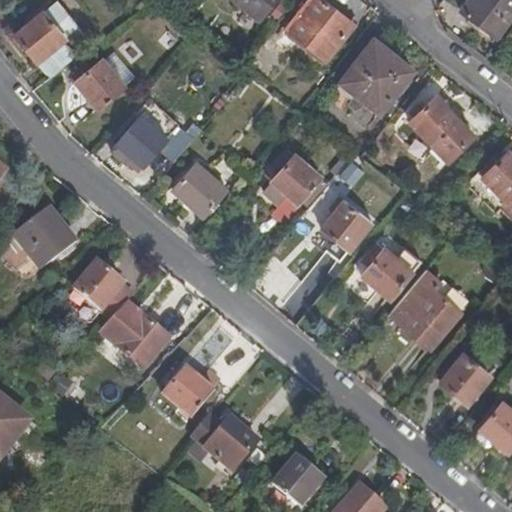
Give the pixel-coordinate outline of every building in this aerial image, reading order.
[(233,0),(258,19),(272,0),(233,0)] [(324,61),(351,26),(319,0),(308,0),(285,29),(324,61)] [(504,17),(505,14),(486,0),(470,0),(461,12),(494,37),(507,20),(504,17)] [(511,0),(486,0),(505,14),(511,5),(511,0)] [(62,40),(77,28),(56,1),(13,36),(48,78),(74,56),(62,40)] [(378,115),(412,72),(397,60),(393,65),(369,45),(339,84),(378,115)] [(103,63),(121,86),(133,76),(114,54),(103,63)] [(124,89),(121,86),(103,63),(101,61),(89,70),(84,63),(71,73),(77,80),(74,83),(97,111),(124,89)] [(447,162),(472,137),(435,98),(398,134),(421,158),(432,147),(447,162)] [(174,123),(148,101),(136,114),(140,118),(112,150),(126,162),(129,160),(139,169),(144,165),(165,140),(174,123)] [(271,182),(298,205),(320,180),(287,151),(268,173),(274,178),(271,182)] [(511,158),(507,153),(481,179),(504,201),(501,204),(511,215),(511,158)] [(202,217),(226,191),(196,165),(172,192),(202,217)] [(305,213),(328,186),(320,180),(298,205),(305,213)] [(369,224),(343,201),(320,229),(347,250),(369,224)] [(40,270),(75,244),(49,208),(13,235),(40,270)] [(388,300),(419,263),(406,252),(398,263),(376,245),(362,262),(368,267),(361,277),(388,300)] [(483,266),(485,275),(498,283),(507,273),(491,261),(489,259),(483,266)] [(99,313),(122,286),(96,263),(73,291),(99,313)] [(435,287),(422,275),(389,314),(402,324),(398,330),(426,354),(457,317),(429,294),(435,287)] [(429,294),(457,317),(463,309),(435,287),(429,294)] [(170,340),(126,303),(99,333),(143,371),(170,340)] [(389,314),(385,320),(398,330),(402,324),(389,314)] [(465,405),(488,378),(462,356),(439,384),(465,405)] [(54,375),(41,364),(34,373),(47,383),(54,375)] [(199,381),(185,370),(162,396),(190,419),(212,393),(211,392),(217,384),(205,374),(199,381)] [(0,397),(0,427),(8,434),(23,416),(0,397)] [(480,430),(494,442),(494,443),(487,453),(499,463),(511,447),(511,412),(501,404),(480,430)] [(222,427),(209,416),(189,438),(231,473),(257,442),(230,419),(222,427)] [(0,446),(8,434),(0,427),(0,446)] [(489,448),(494,442),(480,430),(476,435),(477,441),(485,448),(489,448)] [(299,508),(321,481),(295,459),(272,486),(299,508)] [(382,511),(385,509),(358,486),(335,511),(382,511)]
